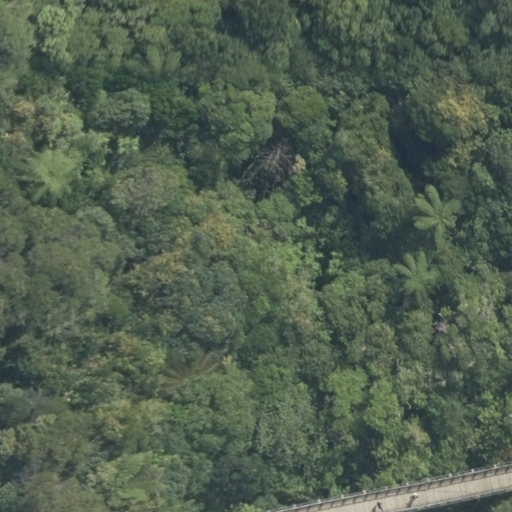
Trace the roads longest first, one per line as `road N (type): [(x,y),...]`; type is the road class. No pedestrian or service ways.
road 1 (track): [(321,511),(334,382),(297,262),(316,154),(279,0)]
road 2 (track): [(367,511),(511,478)]
road 3 (track): [(511,391),(465,481),(466,511)]
